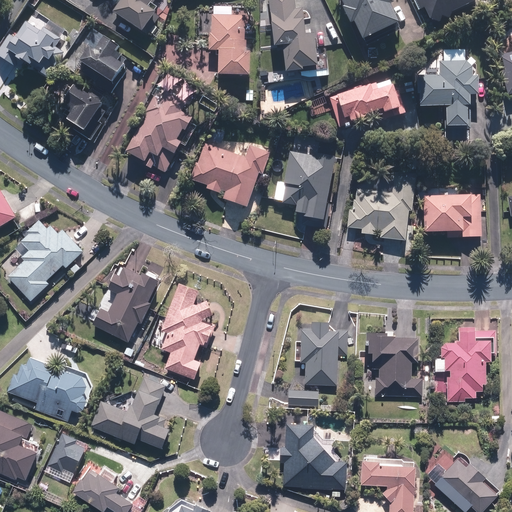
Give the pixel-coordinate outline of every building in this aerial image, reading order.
[(155,0),(122,0),(114,11),(147,35),(164,12),(153,3),(155,0)] [(283,47),(286,72),(302,70),(303,78),(320,76),(315,34),(308,35),(303,0),(268,0),(275,48),(283,47)] [(341,0),(345,6),(342,7),(352,25),(354,23),(365,42),(402,21),(393,4),(395,3),(393,0),(341,0)] [(443,17),(449,19),(457,11),(481,0),(415,0),(421,12),(425,10),(429,19),(440,24),(443,17)] [(219,75),(251,75),(252,16),(233,15),(233,5),(213,5),(213,33),(210,33),(210,51),(219,51),(219,75)] [(45,59),(51,63),(62,48),(58,45),(67,32),(33,10),(18,33),(13,30),(0,50),(0,57),(20,70),(26,63),(33,67),(36,62),(41,66),(45,59)] [(511,22),(502,25),(505,36),(511,35),(511,22)] [(119,45),(92,27),(82,43),(90,48),(81,61),(114,82),(129,59),(116,50),(119,45)] [(444,60),(440,60),(440,76),(422,76),(421,106),(446,107),(445,127),(468,127),(469,107),(471,107),(471,96),(479,96),(479,76),(473,76),(473,61),(466,61),(466,49),(444,49),(444,60)] [(511,53),(499,57),(509,96),(511,95),(511,53)] [(283,66),(267,67),(268,77),(284,75),(283,66)] [(189,131),(208,93),(166,72),(126,151),(146,161),(144,165),(153,170),(155,166),(168,172),(184,142),(179,139),(184,129),(189,131)] [(331,98),(339,125),(381,112),(383,120),(406,113),(395,78),(331,98)] [(73,129),(92,140),(102,123),(100,122),(107,110),(101,106),(104,102),(99,99),(100,97),(90,91),(89,93),(75,84),(65,100),(70,102),(66,109),(72,113),(68,120),(75,124),(73,129)] [(325,96),(308,103),(313,116),(330,109),(325,96)] [(237,153),(203,141),(190,179),(208,185),(207,188),(221,193),(222,190),(226,191),(224,198),(248,207),(260,174),(264,176),(274,148),(242,137),(237,153)] [(282,201),(282,204),(294,206),(293,212),(306,214),(305,218),(326,221),(336,153),(290,146),(285,182),(278,181),(275,200),(282,201)] [(413,212),(415,173),(392,171),(392,180),(356,178),(355,200),(353,200),(352,210),(349,210),(348,229),(362,229),(361,234),(375,235),(375,238),(408,240),(409,212),(413,212)] [(0,228),(18,219),(0,186),(0,228)] [(424,194),(423,231),(461,232),(461,237),(480,237),(481,195),(424,194)] [(41,218),(18,238),(29,251),(21,258),(25,262),(9,276),(31,302),(50,285),(46,281),(65,265),(67,268),(85,253),(65,230),(60,234),(52,225),(49,227),(41,218)] [(110,291),(118,294),(110,311),(102,308),(93,328),(130,344),(140,322),(143,324),(152,303),(149,302),(159,280),(144,273),(142,276),(121,266),(110,291)] [(195,305),(200,292),(180,284),(162,331),(167,333),(161,350),(172,354),(166,370),(195,381),(202,361),(196,359),(203,343),(208,345),(216,325),(203,321),(213,313),(207,300),(195,305)] [(347,357),(348,333),(331,332),(331,322),(313,321),(313,331),(301,330),(300,363),(306,363),(305,385),(337,387),(338,357),(347,357)] [(447,378),(447,400),(465,401),(465,398),(476,398),(476,390),(483,390),(484,384),(487,384),(487,362),(492,362),(492,352),(496,352),(497,332),(475,331),(475,328),(459,328),(458,340),(454,340),(454,343),(442,342),(442,357),(445,357),(444,370),(450,370),(450,378),(447,378)] [(418,362),(419,334),(367,332),(366,346),(368,346),(368,354),(373,354),(373,364),(376,364),(376,369),(379,369),(379,377),(376,377),(375,395),(422,397),(422,379),(412,379),(412,361),(418,362)] [(91,389),(87,377),(29,360),(27,365),(22,364),(19,375),(14,374),(9,392),(35,400),(32,410),(71,422),(74,412),(83,415),(91,389)] [(167,419),(157,415),(168,387),(145,377),(130,412),(102,400),(92,426),(137,445),(140,440),(163,449),(171,430),(164,427),(167,419)] [(320,391),(288,389),(287,398),(319,400),(320,391)] [(18,478),(26,481),(39,452),(22,445),(24,439),(27,440),(34,424),(0,409),(0,472),(17,479),(18,478)] [(336,462),(315,436),(316,424),(289,422),(287,447),(281,446),(280,464),(286,464),(284,487),(346,491),(348,463),(336,462)] [(78,437),(63,431),(49,466),(63,472),(64,469),(77,475),(88,446),(76,441),(78,437)] [(466,467),(459,460),(435,485),(463,511),(482,511),(498,496),(482,481),(486,477),(470,462),(466,467)] [(387,490),(384,493),(390,502),(389,511),(414,511),(416,462),(362,461),(362,484),(384,485),(387,485),(387,490)] [(118,477),(105,467),(101,474),(91,467),(74,490),(104,511),(106,511),(110,507),(117,511),(129,511),(135,504),(119,493),(122,489),(114,483),(118,477)]
